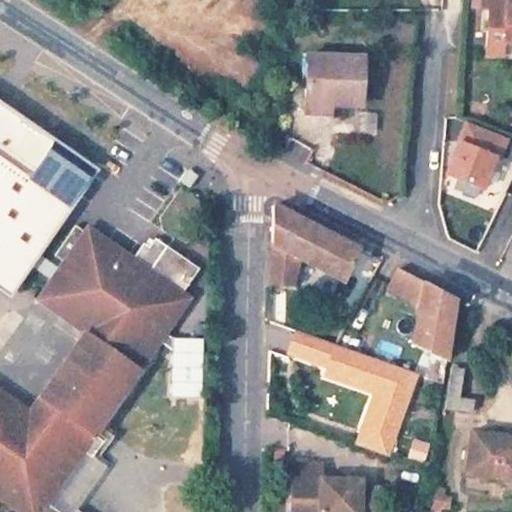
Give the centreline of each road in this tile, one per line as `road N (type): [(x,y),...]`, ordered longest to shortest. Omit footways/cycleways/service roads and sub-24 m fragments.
road 1 (residential): [(251,175),(240,511)]
road 2 (tertiary): [(0,9),(251,175)]
road 3 (tertiary): [(251,175),(511,306)]
